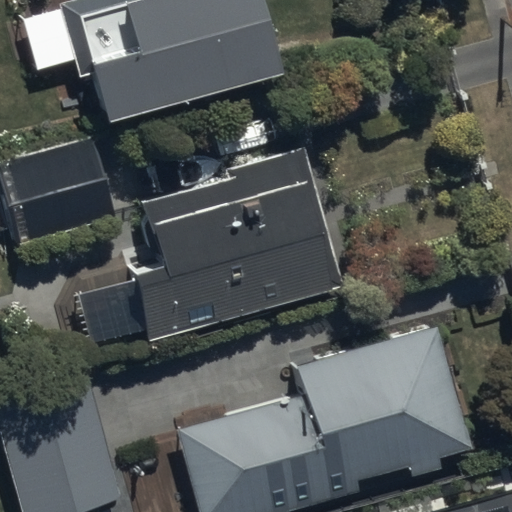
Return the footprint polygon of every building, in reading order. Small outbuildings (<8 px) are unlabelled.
[(82,80),(97,131),(273,81),(250,0),(79,0),(50,8),(71,83),(82,80)] [(0,167),(0,214),(10,248),(112,218),(89,141),(0,167)] [(120,255),(145,342),(339,288),(301,151),(219,174),(222,185),(133,210),(144,248),(120,255)] [(297,399),(173,433),(194,511),(300,511),(353,497),(350,484),(402,469),(406,481),(436,473),(433,462),(466,452),(432,329),(288,368),(297,399)] [(83,380),(0,401),(0,454),(15,511),(100,511),(117,508),(83,380)] [(511,511),(511,492),(442,511),(511,511)]
